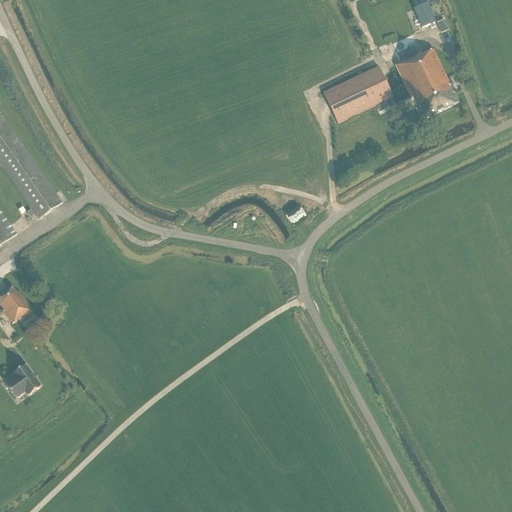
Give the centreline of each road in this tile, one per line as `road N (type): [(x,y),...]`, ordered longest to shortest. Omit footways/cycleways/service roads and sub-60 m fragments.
road 1 (unclassified): [(303,258),(134,220),(95,188),(46,108),(0,5)]
road 2 (unclassified): [(422,511),(304,295),(303,258)]
road 3 (unclassified): [(303,258),(350,207),(511,122)]
